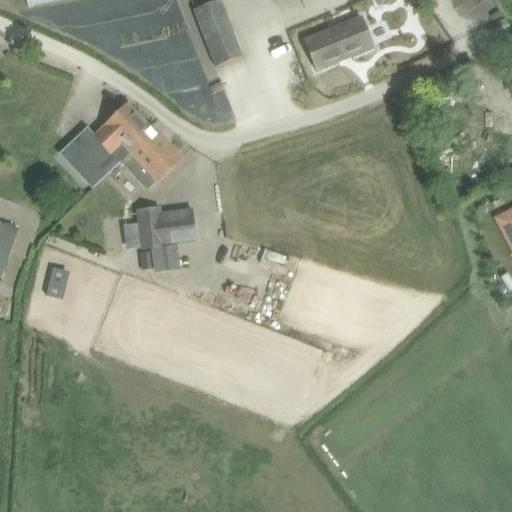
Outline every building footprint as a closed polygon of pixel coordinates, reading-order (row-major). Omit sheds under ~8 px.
[(220,1),(223,0),(200,0),(203,7),(194,11),(216,68),(242,57),(220,1)] [(316,71),(373,48),(361,19),(304,42),(316,71)] [(511,71),(511,50),(503,56),(511,71)] [(113,157),(119,163),(147,193),(157,182),(182,159),(151,127),(150,128),(128,105),(94,137),(113,157)] [(511,208),(494,218),(511,252),(511,208)] [(159,210),(136,214),(141,251),(195,242),(191,211),(160,215),(159,210)] [(0,223),(0,250),(8,227),(0,223)]
